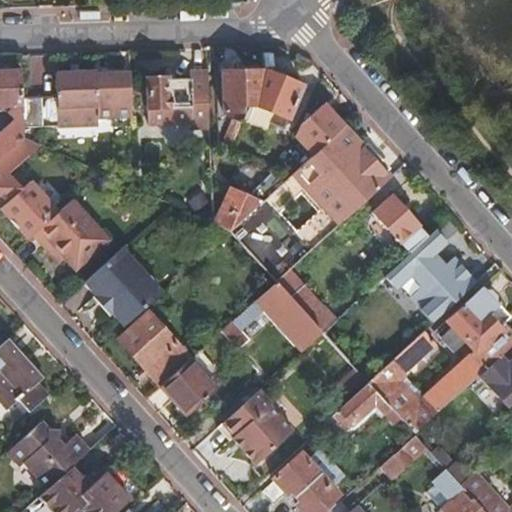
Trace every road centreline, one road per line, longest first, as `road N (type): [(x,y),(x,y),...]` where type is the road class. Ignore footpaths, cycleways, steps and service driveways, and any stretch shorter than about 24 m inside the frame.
road 1 (unclassified): [(0,263),(224,511)]
road 2 (unclassified): [(511,254),(296,12)]
road 3 (residential): [(0,38),(261,29),(296,12)]
